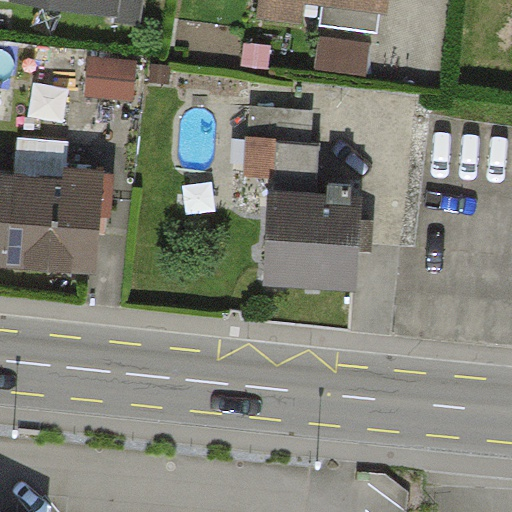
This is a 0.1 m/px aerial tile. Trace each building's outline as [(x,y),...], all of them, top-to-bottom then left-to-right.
[(121,0),(4,0),(4,3),(119,18),(121,0)] [(391,0),(254,0),(253,13),(301,21),(304,0),(331,0),(390,9),(391,0)] [(136,59),(85,53),(81,92),(131,98),(136,59)] [(122,190),(10,181),(5,254),(116,263),(122,190)] [(373,194),(261,187),(256,272),(368,279),(373,194)]
